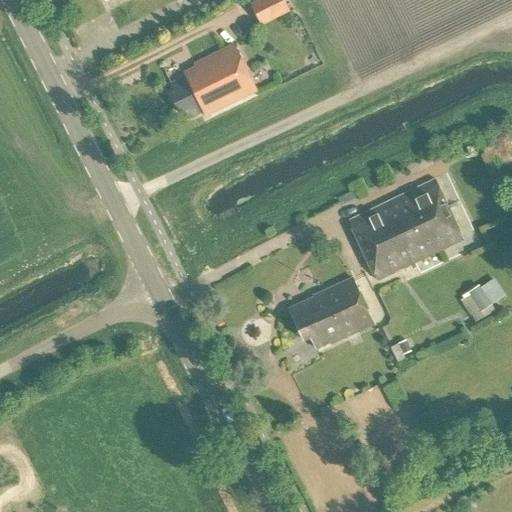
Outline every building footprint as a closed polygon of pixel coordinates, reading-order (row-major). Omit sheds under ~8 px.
[(290,13),(283,0),(258,0),(250,5),(261,27),(290,13)] [(171,84),(175,93),(170,95),(179,114),(184,112),(188,120),(204,113),(206,118),(210,116),(210,115),(256,92),(234,46),(187,70),(187,69),(183,71),(186,77),(171,84)] [(349,222),(377,281),(462,240),(434,181),(349,222)] [(479,321),(501,309),(497,302),(511,295),(501,276),(465,295),(479,321)] [(313,297),(314,299),(289,310),(304,341),(310,338),(316,350),(329,344),(329,345),(375,325),(353,279),(313,297)]
